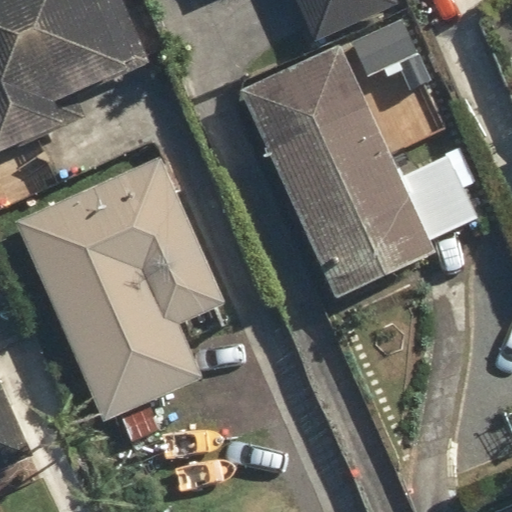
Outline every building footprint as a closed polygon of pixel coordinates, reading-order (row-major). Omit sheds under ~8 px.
[(137,0),(0,0),(0,150),(6,166),(86,134),(76,110),(167,72),(137,0)] [(303,0),(325,44),(416,0),(303,0)] [(445,235),(491,213),(457,145),(413,167),(353,44),(254,93),(355,299),(453,251),(445,235)] [(160,150),(27,212),(124,421),(214,379),(193,334),(237,314),(160,150)] [(0,267),(0,295),(10,292),(0,267)] [(0,340),(0,475),(50,454),(0,340)]
